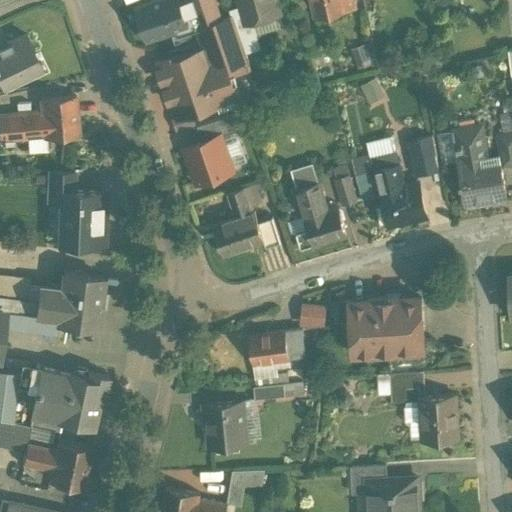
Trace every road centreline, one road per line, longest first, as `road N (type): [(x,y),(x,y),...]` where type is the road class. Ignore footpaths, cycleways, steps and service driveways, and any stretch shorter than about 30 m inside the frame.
road 1 (residential): [(89,0),(183,272),(182,295)]
road 2 (residential): [(182,295),(243,300),(477,233)]
road 3 (residential): [(497,511),(477,233)]
road 4 (residential): [(182,295),(159,341),(117,511)]
